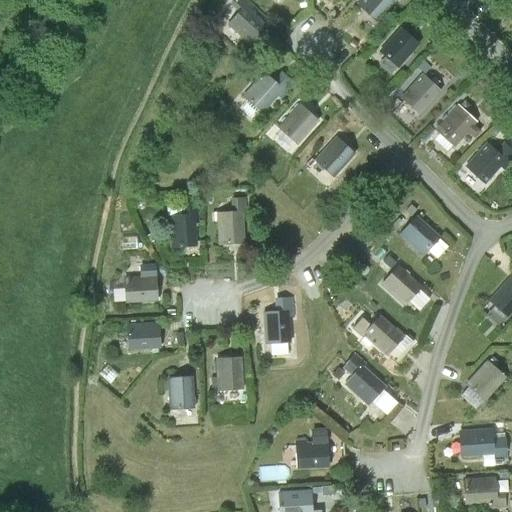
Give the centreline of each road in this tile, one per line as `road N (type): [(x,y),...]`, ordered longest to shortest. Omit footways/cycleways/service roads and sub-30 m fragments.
road 1 (residential): [(485,235),(437,364),(416,461),(405,470),(375,470)]
road 2 (residential): [(404,154),(298,261),(200,303)]
road 3 (residential): [(404,154),(327,78),(306,37)]
